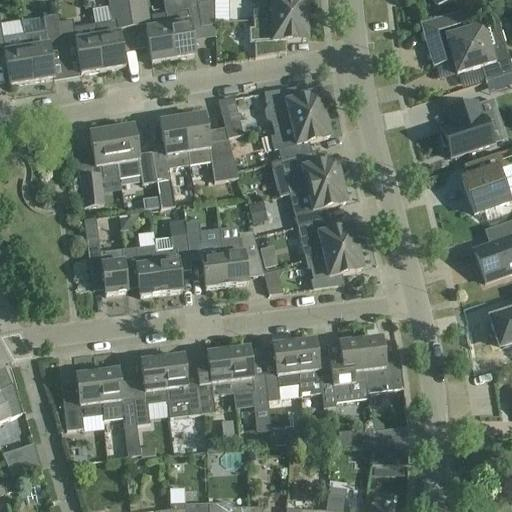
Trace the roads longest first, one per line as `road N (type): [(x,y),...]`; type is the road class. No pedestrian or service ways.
road 1 (residential): [(16,348),(185,322),(221,325),(418,301)]
road 2 (residential): [(0,124),(356,60)]
road 3 (residential): [(418,301),(356,60)]
road 4 (residential): [(436,511),(433,365),(418,301)]
